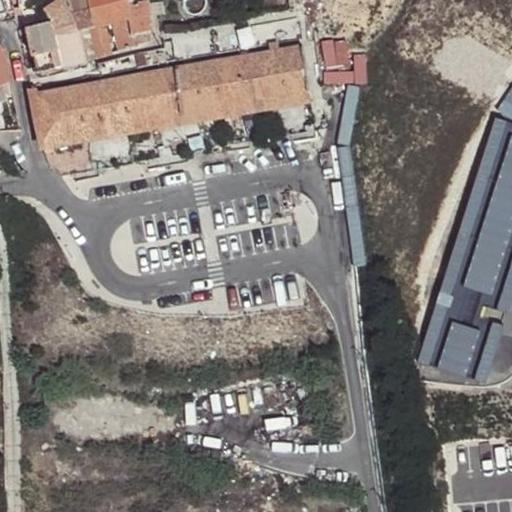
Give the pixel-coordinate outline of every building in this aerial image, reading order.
[(0,0),(0,14),(22,9),(21,0),(0,0)] [(88,0),(64,0),(67,10),(73,32),(82,30),(87,29),(95,27),(88,0)] [(88,0),(95,27),(106,25),(114,23),(129,20),(127,4),(126,0),(88,0)] [(147,0),(127,4),(129,20),(132,34),(149,31),(152,31),(147,0)] [(289,0),(291,9),(299,7),(297,0),(289,0)] [(67,10),(47,16),(50,22),(55,36),(73,32),(67,10)] [(132,34),(129,20),(114,23),(120,51),(135,47),(132,34)] [(59,68),(55,36),(50,22),(26,28),(34,66),(36,73),(59,68)] [(97,65),(98,70),(99,78),(301,38),(300,26),(299,24),(163,49),(97,65)] [(106,25),(95,27),(87,29),(91,41),(109,37),(106,25)] [(89,61),(82,30),(73,32),(55,36),(59,68),(89,61)] [(149,31),(132,34),(135,47),(147,44),(150,37),(149,31)] [(113,55),(109,37),(91,41),(97,59),(113,55)] [(308,91),(302,47),(37,94),(46,139),(308,91)] [(7,63),(0,66),(0,91),(2,98),(4,122),(18,120),(7,63)] [(310,100),(308,91),(46,139),(48,148),(310,100)] [(310,107),(310,100),(48,148),(48,154),(310,107)]
